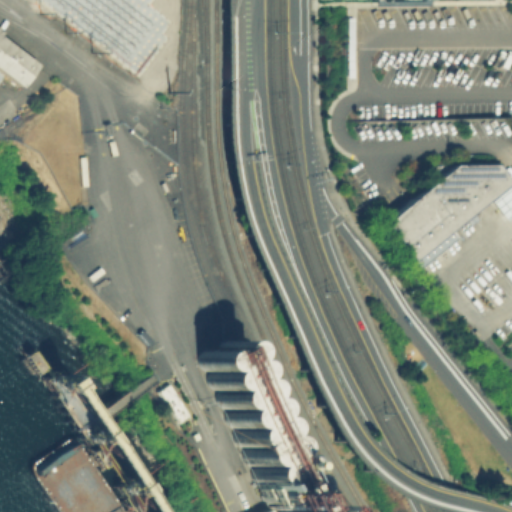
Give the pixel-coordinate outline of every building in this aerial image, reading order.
[(41,0),(148,0),(146,3),(175,24),(138,73),(41,0)] [(0,38),(33,63),(16,86),(0,74),(0,38)] [(381,219),(406,255),(503,181),(491,162),(447,164),(381,219)] [(288,498),(268,508),(259,489),(252,486),(248,479),(249,471),(242,468),(239,461),(240,454),(241,450),(234,450),(229,443),(229,438),(232,430),(226,429),(221,424),(221,419),(224,411),(218,410),(212,405),(211,398),(214,392),(209,390),(202,385),(202,378),(204,372),(198,371),(193,366),(193,360),(197,352),(204,348),(222,340),(231,340),(236,346),(231,356),(239,358),(244,364),(245,371),(242,377),(248,378),(253,383),(253,389),(250,396),(257,399),(261,403),(261,410),(258,416),(265,417),(271,422),(271,429),(268,436),(274,437),(280,444),(278,452),(276,455),(282,456),(287,461),(289,467),(286,473),(293,476),(299,483),(297,492),(288,498)] [(182,409),(185,414),(182,416),(180,417),(174,421),(170,416),(161,403),(155,394),(152,390),(164,382),(176,398),(182,409)]
